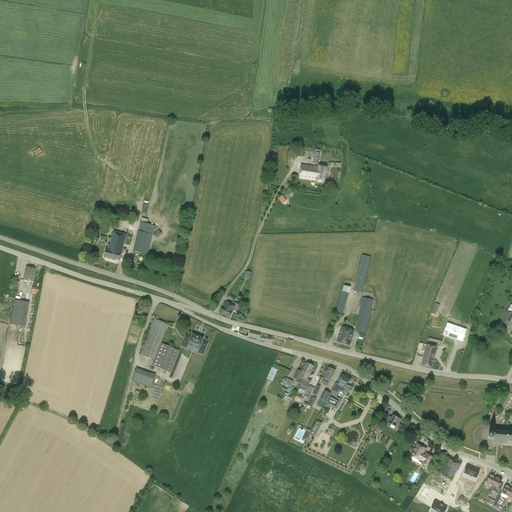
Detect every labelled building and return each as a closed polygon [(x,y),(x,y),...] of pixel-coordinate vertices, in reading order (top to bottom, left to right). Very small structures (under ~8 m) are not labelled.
[(299,179),(316,181),(316,182),(324,183),(327,167),(319,166),(319,167),(301,164),(299,179)] [(282,204),(287,200),(283,195),(278,199),(282,204)] [(148,255),(155,226),(140,222),(133,252),(148,255)] [(158,230),(153,234),(157,238),(162,234),(158,230)] [(104,257),(112,259),(118,233),(113,232),(110,245),(108,244),(107,250),(106,249),(104,257)] [(126,235),(118,233),(112,259),(120,261),(121,253),(126,235)] [(362,291),(370,257),(362,255),(355,284),(353,290),(362,292),(362,291)] [(33,282),(35,269),(26,267),(23,280),(33,282)] [(342,314),(351,288),(344,285),(336,312),(342,314)] [(366,333),(374,300),(362,297),(354,331),(356,331),(366,333)] [(24,327),(29,303),(15,300),(10,324),(24,327)] [(241,306),(233,301),(231,304),(227,302),(221,313),(230,318),(233,310),(238,313),(241,306)] [(511,313),(508,311),(507,311),(501,322),(509,326),(511,318),(511,313)] [(171,373),(180,351),(161,343),(168,325),(167,324),(156,320),(157,320),(154,319),(140,355),(154,360),(152,366),(171,373)] [(462,341),(466,330),(447,323),(443,335),(462,341)] [(341,327),(337,342),(339,343),(339,344),(341,344),(342,344),(349,346),(349,345),(350,344),(351,342),(351,341),(354,331),(341,327)] [(262,335),(260,334),(261,334),(250,331),(249,336),(259,339),(259,340),(266,342),(267,337),(262,336),(262,335)] [(203,338),(193,334),(191,338),(190,337),(191,337),(186,335),(182,346),(186,348),(189,341),(194,343),(193,344),(196,345),(197,344),(202,346),(200,351),(204,352),(208,343),(203,342),(202,342),(203,338)] [(437,345),(434,344),(433,346),(427,345),(421,365),(431,368),(437,347),(437,345)] [(301,385),(304,379),(310,365),(307,363),(306,364),(305,363),(301,372),(297,370),(293,378),(296,380),(295,382),(301,385)] [(304,379),(301,385),(307,388),(303,396),(309,399),(314,389),(308,386),(311,381),(307,379),(312,369),(313,369),(314,368),(313,367),(314,366),(310,365),(304,379)] [(330,381),(335,371),(328,367),(323,378),(330,381)] [(276,370),(272,368),(267,379),(271,381),(276,370)] [(137,369),(133,381),(152,388),(156,376),(137,369)] [(348,389),(349,388),(349,387),(350,387),(350,386),(347,385),(349,382),(351,382),(352,381),(351,379),(350,379),(343,374),(339,381),(338,384),(336,383),(324,404),(327,406),(325,409),(329,412),(330,411),(332,406),(337,409),(337,407),(340,402),(341,401),(335,398),(336,397),(339,391),(339,390),(340,390),(341,391),(342,391),(344,391),(346,390),(347,390),(348,389)] [(325,391),(320,400),(325,402),(330,394),(325,391)] [(315,398),(312,397),(307,405),(311,407),(315,398)] [(401,420),(393,416),(392,418),(389,417),(386,424),(390,426),(391,424),(395,427),(397,423),(398,424),(401,420)] [(322,423),(317,421),(310,434),(315,436),(322,423)] [(305,442),(311,431),(307,429),(302,440),(305,442)] [(502,432),(493,431),(493,434),(488,434),(488,439),(493,439),(492,443),(503,444),(507,445),(507,442),(511,442),(511,432),(507,432),(502,432)] [(423,453),(425,449),(417,444),(414,450),(413,450),(411,455),(411,456),(419,460),(418,461),(422,463),(421,464),(428,467),(433,458),(427,454),(427,455),(423,453)] [(458,470),(460,465),(450,459),(446,465),(447,465),(442,475),(452,480),(457,470),(458,470)] [(481,471),(469,467),(466,474),(478,478),(481,471)] [(492,486),(496,478),(490,475),(486,483),(492,486)] [(496,478),(492,486),(493,486),(491,489),(494,490),(495,487),(498,489),(501,481),(496,478)] [(505,495),(508,496),(511,489),(505,486),(502,494),(501,496),(504,497),(505,495)] [(430,490),(425,487),(419,497),(424,500),(430,490)] [(443,511),(446,507),(435,501),(432,508),(439,511),(443,511)]
